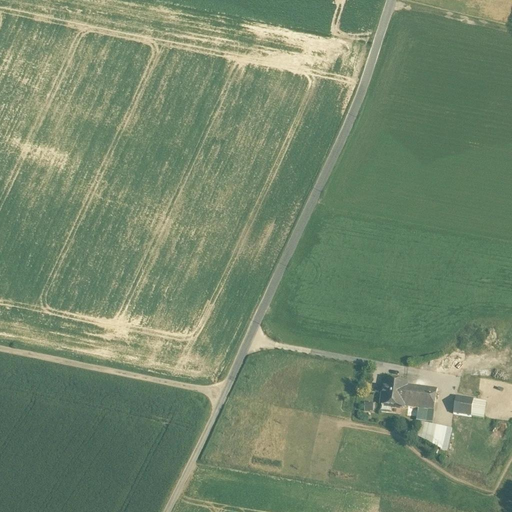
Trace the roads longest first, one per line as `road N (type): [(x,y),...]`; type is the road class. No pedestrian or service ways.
road 1 (unclassified): [(392,0),(345,135),(224,394)]
road 2 (unclassified): [(224,394),(0,347)]
road 3 (track): [(250,338),(411,370)]
road 4 (unclassified): [(224,394),(168,511)]
road 5 (track): [(392,0),(511,28)]
